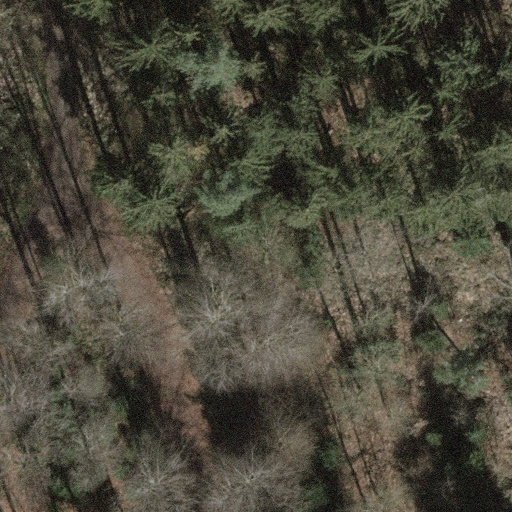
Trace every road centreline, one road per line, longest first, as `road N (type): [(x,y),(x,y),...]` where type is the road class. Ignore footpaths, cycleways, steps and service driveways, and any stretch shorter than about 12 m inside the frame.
road 1 (track): [(62,0),(83,136),(236,511)]
road 2 (track): [(83,136),(0,321)]
